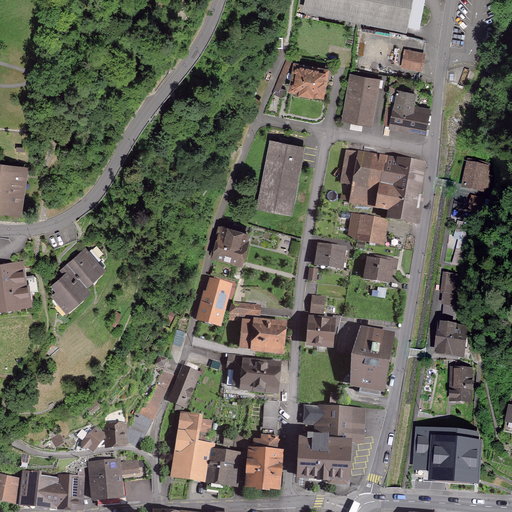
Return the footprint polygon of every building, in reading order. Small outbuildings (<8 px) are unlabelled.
[(412,0),(305,0),(303,12),(405,33),(412,0)] [(424,55),(408,50),(404,66),(420,70),(424,55)] [(287,57),(275,86),(280,88),(292,59),(287,57)] [(329,71),(294,65),(289,94),(325,100),(329,71)] [(347,73),(339,123),(371,128),(380,78),(347,73)] [(415,94),(393,90),(390,108),(386,107),(382,129),(425,135),(429,109),(413,107),(415,94)] [(303,149),(272,143),(259,208),(290,215),(303,149)] [(425,164),(346,152),(341,184),(351,186),(348,205),(388,211),(387,222),(389,222),(415,226),(425,164)] [(490,166),(464,162),(459,188),(486,192),(490,166)] [(0,216),(19,219),(27,170),(0,165),(0,216)] [(483,200),(472,198),(469,212),(480,214),(483,200)] [(389,222),(387,222),(352,217),(350,241),(387,245),(389,222)] [(471,226),(458,221),(456,227),(463,229),(457,249),(463,251),(471,226)] [(249,234),(221,226),(212,257),(240,265),(249,234)] [(347,249),(317,245),(314,267),(344,272),(347,249)] [(463,251),(457,249),(452,264),(459,266),(463,251)] [(62,267),(65,272),(79,290),(100,273),(83,252),(62,267)] [(393,265),(366,260),(362,282),(389,287),(393,265)] [(22,264),(0,266),(0,311),(26,309),(22,264)] [(65,272),(46,287),(51,294),(48,297),(60,313),(83,296),(79,290),(65,272)] [(460,275),(443,273),(441,293),(443,294),(442,303),(453,304),(455,286),(459,286),(460,275)] [(210,277),(198,319),(220,325),(228,297),(231,298),(235,284),(210,277)] [(324,298),(309,298),(308,313),(323,313),(324,298)] [(230,312),(258,315),(259,306),(231,303),(230,312)] [(170,323),(175,315),(168,311),(163,319),(170,323)] [(245,322),(242,349),(282,353),(285,325),(256,322),(258,315),(230,312),(228,320),(245,322)] [(114,316),(110,322),(115,325),(119,319),(114,316)] [(334,323),(307,320),(304,348),(331,351),(334,323)] [(466,327),(442,323),(438,348),(462,352),(466,327)] [(359,328),(348,389),(384,395),(394,335),(359,328)] [(184,333),(177,331),(174,344),(182,345),(184,333)] [(165,367),(167,361),(159,358),(157,364),(165,367)] [(279,364),(233,360),(231,393),(277,397),(279,364)] [(221,363),(213,361),(211,368),(219,371),(221,363)] [(184,366),(169,401),(185,408),(200,373),(184,366)] [(474,368),(451,367),(450,404),(472,404),(474,368)] [(156,384),(167,389),(173,375),(163,370),(156,384)] [(147,402),(159,407),(167,389),(156,384),(147,402)] [(138,414),(153,421),(159,407),(147,402),(144,400),(138,414)] [(252,451),(246,450),(243,491),(278,493),(282,441),(275,441),(277,401),(265,400),(262,441),(253,441),(252,451)] [(91,413),(100,406),(96,401),(87,408),(91,413)] [(511,402),(504,402),(500,430),(511,431),(511,402)] [(316,406),(313,437),(364,441),(366,410),(316,406)] [(136,413),(129,428),(141,434),(139,437),(144,439),(153,421),(138,414),(136,413)] [(169,477),(189,481),(196,442),(200,417),(181,414),(169,477)] [(210,433),(213,422),(203,420),(201,431),(210,433)] [(107,424),(107,445),(127,444),(126,429),(126,423),(107,424)] [(86,438),(82,443),(82,448),(84,449),(88,449),(89,447),(92,448),(95,444),(97,446),(104,436),(95,428),(93,431),(90,429),(86,430),(82,435),(86,438)] [(129,428),(126,429),(127,444),(135,447),(139,437),(141,434),(129,428)] [(434,432),(416,431),(415,472),(431,472),(430,481),(477,482),(478,442),(434,441),(434,432)] [(59,435),(52,440),(56,447),(64,442),(59,435)] [(348,443),(296,440),(294,482),(346,485),(348,443)] [(211,445),(196,442),(189,481),(204,483),(210,450),(211,445)] [(242,453),(210,450),(204,483),(237,487),(242,453)] [(127,477),(128,501),(143,501),(142,490),(151,489),(151,478),(145,479),(144,459),(122,460),(123,477),(127,477)] [(118,461),(85,463),(88,500),(121,498),(118,461)] [(21,504),(54,507),(58,478),(53,478),(53,481),(37,479),(38,473),(23,472),(22,480),(23,480),(21,504)] [(0,497),(14,501),(19,478),(0,474),(0,497)] [(80,479),(58,478),(54,507),(77,509),(80,479)]
